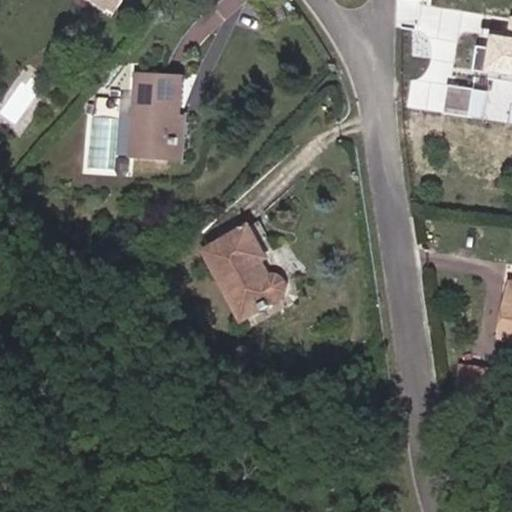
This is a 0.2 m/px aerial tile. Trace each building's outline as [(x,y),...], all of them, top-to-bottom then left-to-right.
[(102,0),(119,10),(125,0),(102,0)] [(511,30),(492,27),(487,54),(511,58),(511,71),(508,92),(503,91),(500,109),(511,111),(511,30)] [(508,92),(511,71),(511,58),(487,54),(478,105),(500,109),(503,91),(508,92)] [(186,115),(187,75),(139,72),(134,158),(184,161),(186,115)] [(61,97),(70,86),(59,79),(51,90),(61,97)] [(272,258),(254,226),(210,251),(250,320),(290,297),(293,294),(293,288),(289,279),(284,276),(276,276),(267,261),(272,258)] [(499,396),(502,371),(462,365),(459,391),(499,396)]
